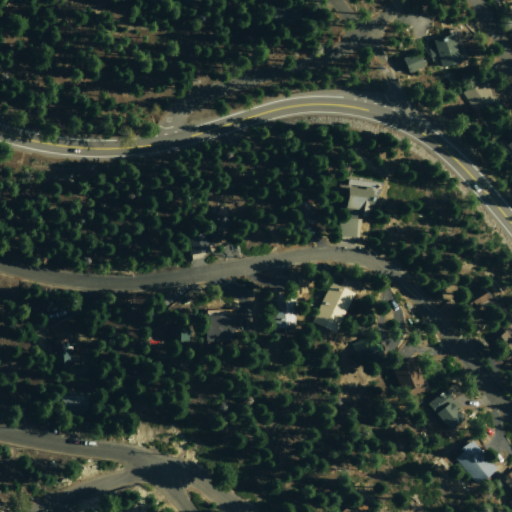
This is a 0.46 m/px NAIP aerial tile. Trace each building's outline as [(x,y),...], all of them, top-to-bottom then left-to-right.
[(268,25),(295,26),(295,6),(268,6),(268,25)] [(428,39),(430,47),(425,49),(429,61),(435,59),(437,67),(456,61),(447,33),(428,39)] [(418,65),(411,51),(397,58),(404,72),(418,65)] [(474,112),(492,98),(477,79),(459,93),(474,112)] [(343,187),(366,189),(365,202),(367,202),(366,217),(355,215),(355,209),(340,208),(343,187)] [(295,228),(285,210),(301,201),(311,220),(295,228)] [(199,232),(208,212),(226,221),(213,247),(208,244),(203,245),(204,251),(184,254),(181,235),(199,232)] [(333,235),(354,237),(355,219),(334,217),(333,235)] [(308,321),(325,282),(349,292),(332,331),(308,321)] [(484,301),(473,307),(465,293),(460,296),(454,286),(463,282),(468,291),(476,287),(484,301)] [(264,295),(265,329),(291,328),(290,294),(264,295)] [(202,315),(204,343),(231,342),(230,314),(202,315)] [(163,325),(163,341),(186,341),(186,317),(172,317),(172,325),(163,325)] [(489,340),(503,358),(511,351),(511,342),(503,330),(489,340)] [(348,343),(368,338),(373,359),(353,365),(348,343)] [(50,345),(53,368),(68,366),(64,343),(50,345)] [(386,367),(397,392),(420,381),(409,356),(386,367)] [(422,404),(444,431),(460,418),(452,409),(454,407),(440,389),(422,404)] [(55,395),(84,395),(84,416),(55,416),(55,395)] [(467,440),(492,467),(473,483),(451,458),(457,452),(456,451),(467,440)] [(511,467),(499,479),(511,495),(504,502),(511,511),(511,467)]
